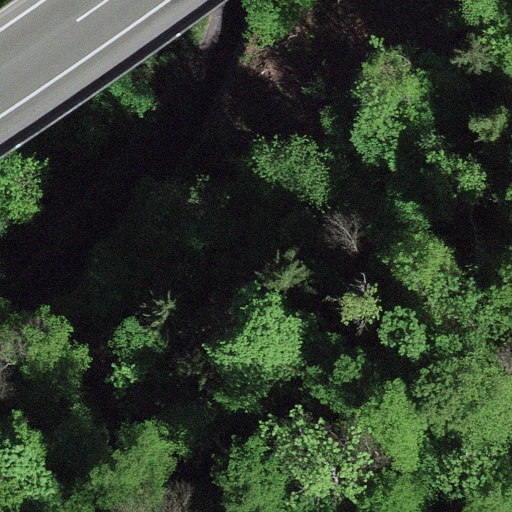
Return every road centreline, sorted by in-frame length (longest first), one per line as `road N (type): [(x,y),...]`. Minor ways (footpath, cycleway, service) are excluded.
road 1 (track): [(0,323),(158,156),(225,39),(229,0)]
road 2 (motorway): [(0,77),(113,0)]
